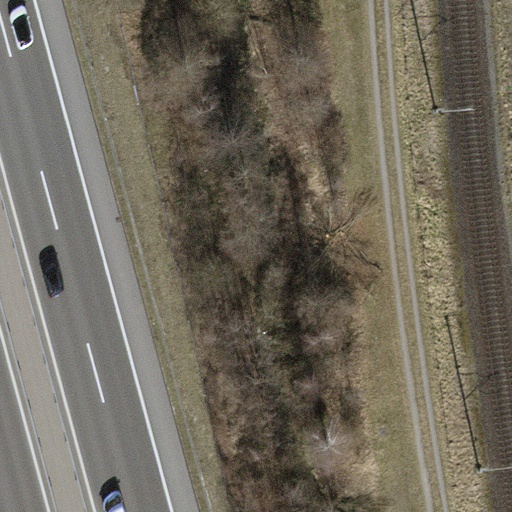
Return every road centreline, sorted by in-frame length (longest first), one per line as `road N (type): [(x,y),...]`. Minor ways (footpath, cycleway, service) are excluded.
road 1 (motorway): [(133,511),(0,11)]
road 2 (track): [(379,0),(399,235),(437,511)]
